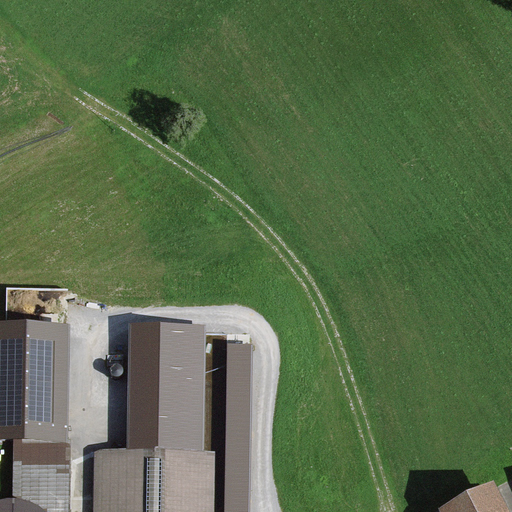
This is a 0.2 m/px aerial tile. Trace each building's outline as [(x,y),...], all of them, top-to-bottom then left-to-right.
[(0,443),(13,444),(67,444),(68,327),(0,326),(0,443)] [(227,350),(225,511),(251,511),(253,350),(227,350)] [(67,444),(13,444),(12,511),(69,511),(70,444),(67,444)] [(220,511),(221,456),(95,454),(93,511),(220,511)] [(503,511),(493,490),(448,511),(503,511)]
